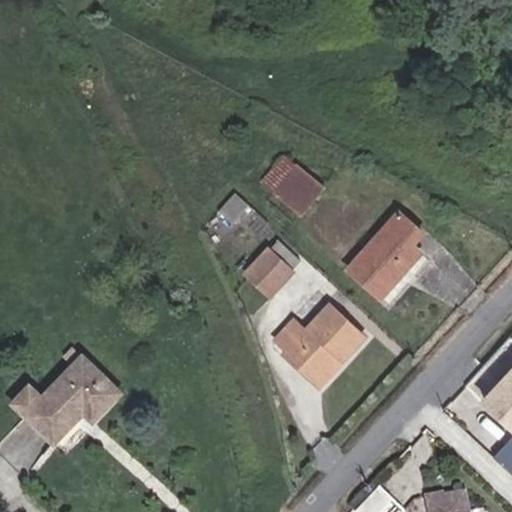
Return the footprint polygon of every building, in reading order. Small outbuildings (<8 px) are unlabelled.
[(289,183),(315,207),(338,181),(313,159),(289,183)] [(361,266),(392,293),(431,249),(425,244),(436,231),(412,210),(361,266)] [(273,303),(293,280),(269,256),(247,280),(273,303)] [(345,365),(351,370),(371,349),(339,318),(317,340),(305,330),(287,347),(299,359),(295,365),(321,389),(345,365)] [(90,415),(101,424),(127,396),(76,349),(65,361),(77,373),(54,396),(41,384),(20,407),(60,445),(90,415)] [(511,399),(503,410),(511,417),(511,399)] [(456,494),(441,498),(444,511),(484,511),(478,491),(457,497),(456,494)]
